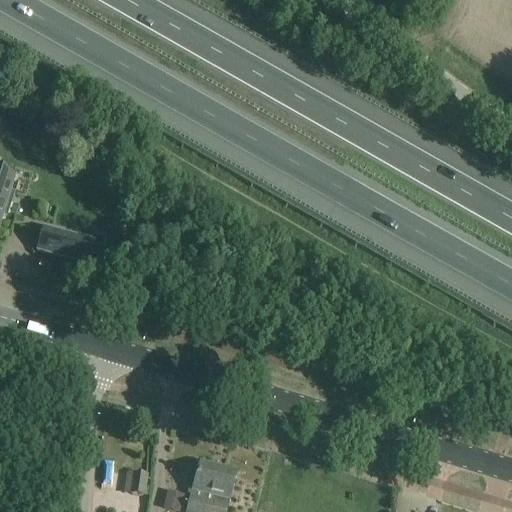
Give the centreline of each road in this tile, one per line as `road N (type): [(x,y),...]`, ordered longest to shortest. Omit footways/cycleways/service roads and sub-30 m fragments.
road 1 (motorway): [(5,0),(511,285)]
road 2 (motorway): [(511,216),(127,0)]
road 3 (tertiary): [(102,346),(511,469)]
road 4 (unclassified): [(511,128),(343,0)]
road 5 (unclassified): [(74,511),(77,385),(102,346)]
